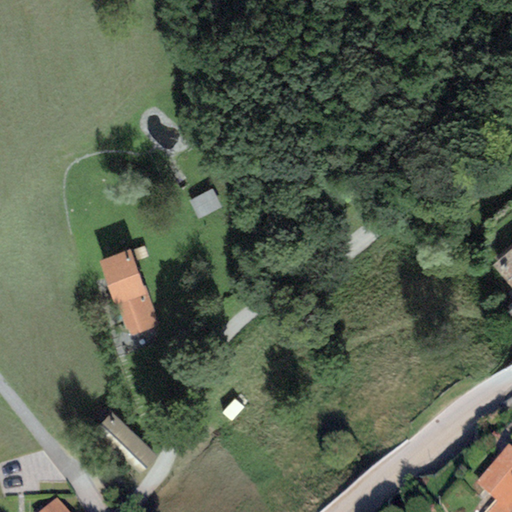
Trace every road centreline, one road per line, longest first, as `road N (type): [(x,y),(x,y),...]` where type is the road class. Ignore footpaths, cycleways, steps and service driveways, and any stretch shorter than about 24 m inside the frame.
road 1 (tertiary): [(343,511),(511,384)]
road 2 (track): [(91,511),(67,465),(0,379)]
